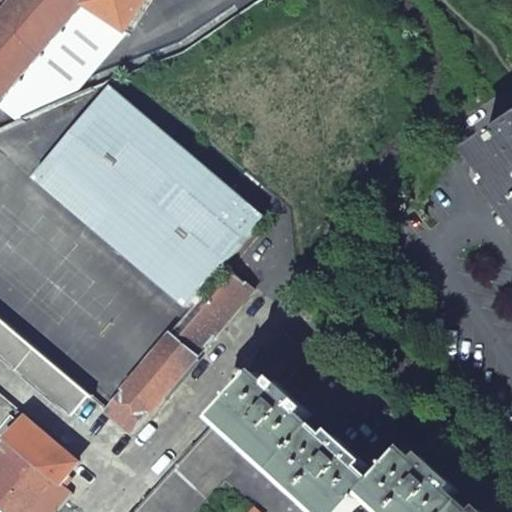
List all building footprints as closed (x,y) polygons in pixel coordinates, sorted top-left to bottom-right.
[(39,63),(89,6),(81,0),(20,0),(0,23),(0,103),(2,105),(39,63)] [(0,0),(0,23),(20,0),(81,0),(89,6),(93,0),(0,0)] [(93,0),(89,6),(128,35),(151,0),(93,0)] [(39,63),(75,94),(128,35),(89,6),(39,63)] [(39,63),(2,105),(19,120),(75,94),(39,63)] [(36,181),(189,310),(267,218),(113,88),(36,181)] [(511,134),(481,156),(511,200),(511,134)] [(198,358),(255,291),(230,270),(108,413),(134,435),(199,359),(198,358)] [(86,391),(0,318),(0,354),(73,416),(90,397),(85,393),(86,391)] [(285,334),(246,377),(254,385),(259,379),(271,390),(276,385),(282,389),(311,358),(285,334)] [(271,390),(259,379),(254,385),(220,421),(254,452),(319,511),(354,511),(368,497),(378,487),(365,476),(370,470),(335,438),(330,444),(306,423),(312,417),(282,389),(276,385),(271,390)] [(0,433),(8,440),(27,418),(0,394),(0,433)] [(27,418),(8,440),(62,486),(70,477),(68,475),(78,463),(27,418)] [(198,511),(254,452),(220,421),(137,511),(198,511)] [(8,440),(0,433),(0,506),(6,511),(56,511),(72,494),(62,486),(8,440)] [(420,466),(407,455),(378,487),(368,497),(384,511),(470,511),(455,498),(460,492),(425,460),(420,466)]
